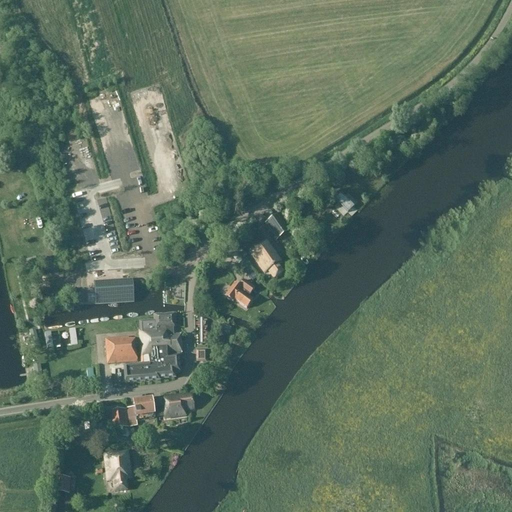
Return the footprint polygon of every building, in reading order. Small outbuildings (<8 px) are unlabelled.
[(347,214),(353,207),(341,194),(334,200),(347,214)] [(276,216),(264,225),(275,241),(288,232),(276,216)] [(273,279),(282,272),(277,265),(280,262),(265,242),(250,254),(264,273),(267,271),(273,279)] [(257,278),(246,265),(242,269),(253,282),(257,278)] [(235,301),(246,310),(253,301),(248,297),(254,289),(243,281),(238,287),(234,285),(225,297),(233,303),(235,301)] [(95,283),(95,305),(133,303),(131,282),(129,282),(95,283)] [(141,363),(143,363),(179,361),(178,358),(171,358),(170,356),(181,355),(180,336),(175,336),(174,329),(175,329),(174,315),(153,316),(154,325),(138,326),(140,358),(141,358),(141,363)] [(224,325),(216,328),(219,335),(226,332),(224,325)] [(66,329),(68,347),(76,346),(73,328),(66,329)] [(107,366),(137,363),(135,341),(128,341),(128,338),(105,340),(107,366)] [(180,374),(179,361),(143,363),(143,367),(130,368),(130,370),(124,371),(125,384),(159,382),(159,381),(175,380),(174,374),(180,374)] [(163,407),(152,409),(154,419),(154,418),(164,417),(165,419),(180,417),(180,413),(193,410),(191,397),(177,399),(177,397),(162,399),(163,407)] [(132,403),(133,408),(127,409),(130,428),(137,427),(136,421),(154,419),(152,409),(151,400),(132,403)] [(112,412),(115,429),(128,427),(125,410),(112,412)] [(83,422),(84,431),(94,430),(93,421),(83,422)] [(127,492),(126,481),(131,481),(128,453),(104,455),(107,483),(113,482),(114,493),(127,492)] [(53,478),(52,494),(69,495),(70,479),(53,478)]
